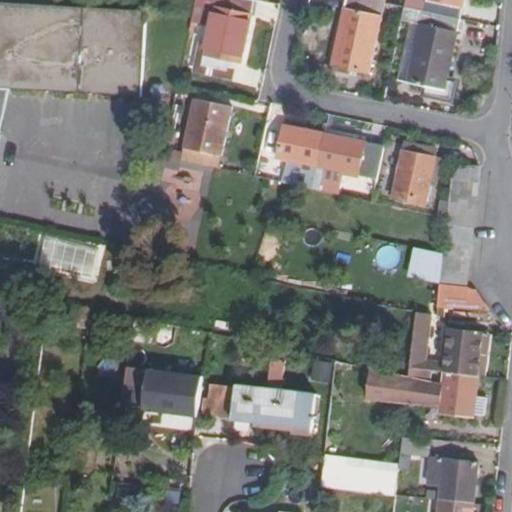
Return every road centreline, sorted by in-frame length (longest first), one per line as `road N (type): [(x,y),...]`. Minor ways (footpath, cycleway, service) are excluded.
road 1 (residential): [(295,0),(279,67),(296,94),(478,130),(493,126)]
road 2 (residential): [(493,126),(504,105),(511,5)]
